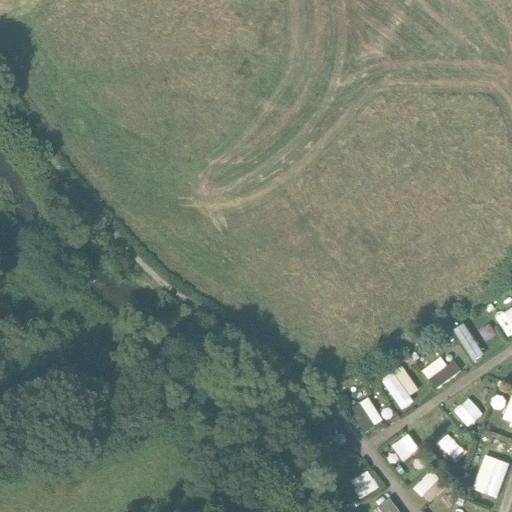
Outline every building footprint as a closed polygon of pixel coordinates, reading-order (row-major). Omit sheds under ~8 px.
[(475,362),(488,355),(469,321),(456,328),(475,362)] [(449,355),(426,368),(438,388),(461,375),(449,355)] [(401,406),(423,394),(407,364),(385,375),(401,406)] [(368,433),(388,420),(371,395),(351,408),(368,433)] [(473,397),(458,410),(473,428),(488,415),(473,397)] [(395,445),(407,462),(424,451),(412,433),(395,445)] [(445,461),(465,469),(474,445),(454,437),(445,461)] [(476,489),(501,498),(511,467),(511,461),(489,453),(476,489)] [(434,470),(417,486),(432,502),(449,487),(434,470)] [(353,478),(361,498),(381,490),(374,471),(353,478)] [(405,511),(393,496),(379,507),(382,511),(405,511)] [(493,511),(494,510),(462,500),(458,511),(493,511)]
